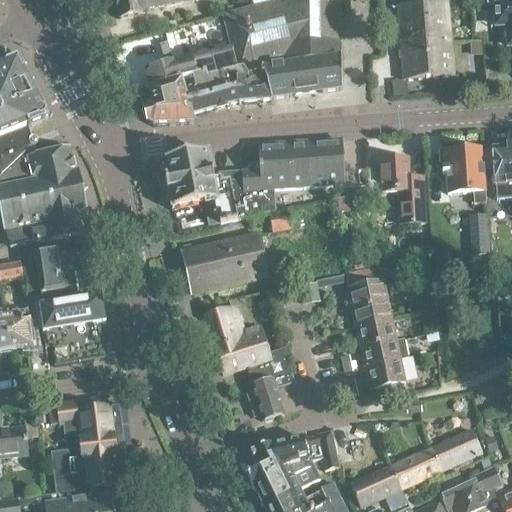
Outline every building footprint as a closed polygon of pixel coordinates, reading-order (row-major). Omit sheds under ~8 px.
[(116,0),(120,20),(142,16),(141,11),(203,0),(116,0)] [(222,16),(230,48),(237,73),(243,71),(247,86),(264,81),(271,102),(277,101),(342,92),(341,59),(340,0),(276,0),(277,3),(253,9),(222,16)] [(250,0),(253,9),(277,3),(276,0),(250,0)] [(450,46),(450,45),(446,0),(424,0),(425,7),(397,10),(400,44),(428,42),(429,48),(450,46)] [(511,0),(486,0),(487,8),(496,7),(497,29),(508,29),(509,50),(511,49),(511,0)] [(470,41),(469,27),(457,28),(458,42),(470,41)] [(450,46),(429,48),(428,42),(400,44),(404,84),(453,79),(450,46)] [(168,44),(160,46),(163,58),(171,56),(168,44)] [(470,44),(471,58),(482,57),(481,44),(470,44)] [(192,60),(146,72),(151,92),(181,83),(181,81),(206,74),(208,81),(222,77),(237,73),(230,48),(210,55),(192,60)] [(0,93),(29,81),(18,59),(0,65),(0,93)] [(222,77),(230,107),(240,104),(271,102),(264,81),(247,86),(243,71),(237,73),(222,77)] [(140,95),(145,112),(212,97),(210,88),(219,86),(224,109),(230,107),(222,77),(208,81),(206,74),(181,81),(181,83),(151,92),(140,95)] [(38,98),(29,81),(0,93),(0,114),(13,109),(12,108),(38,98)] [(144,112),(149,128),(192,125),(190,118),(224,109),(219,86),(210,88),(212,97),(145,112),(144,112)] [(0,139),(28,128),(32,127),(49,120),(38,98),(12,108),(13,109),(0,114),(0,139)] [(0,182),(23,160),(34,151),(35,151),(35,148),(36,148),(28,128),(0,139),(0,182)] [(300,145),(303,191),(345,188),(342,142),(300,145)] [(494,152),(493,152),(495,188),(496,188),(496,203),(511,201),(511,148),(506,149),(506,144),(503,142),(496,142),(493,145),(494,152)] [(259,165),(264,217),(268,216),(278,214),(276,193),(303,191),(300,145),(258,148),(259,165)] [(439,154),(440,173),(441,173),(442,177),(445,177),(447,198),(473,196),(474,207),(486,207),(485,195),(486,195),(483,151),(460,153),(458,149),(449,150),(447,153),(439,154)] [(0,190),(21,186),(25,207),(81,196),(76,175),(74,176),(70,152),(36,159),(34,151),(23,160),(0,182),(0,190)] [(163,165),(167,182),(164,182),(167,194),(169,194),(173,212),(205,205),(207,213),(214,212),(216,218),(219,218),(221,227),(252,220),(264,217),(259,165),(251,166),(251,174),(218,176),(219,182),(214,183),(208,155),(163,165)] [(383,171),(367,172),(368,189),(369,199),(369,200),(385,199),(385,195),(397,195),(399,229),(427,228),(423,179),(409,180),(408,161),(382,163),(383,171)] [(38,244),(45,242),(46,245),(86,235),(82,216),(85,216),(81,196),(25,207),(21,186),(0,190),(0,215),(4,235),(7,234),(10,250),(38,244)] [(344,190),(345,200),(354,200),(369,199),(368,189),(344,190)] [(289,214),(269,217),(268,216),(264,217),(252,220),(253,226),(269,222),(272,237),(292,233),(301,232),(299,219),(290,220),(289,214)] [(259,235),(180,254),(190,300),(270,282),(259,235)] [(471,245),(472,258),(490,257),(489,244),(471,245)] [(88,250),(35,258),(40,296),(26,298),(28,310),(38,308),(100,298),(97,273),(92,274),(88,250)] [(21,265),(0,268),(0,285),(23,281),(21,265)] [(345,277),(345,278),(347,285),(348,289),(393,278),(391,267),(345,277)] [(299,282),(298,274),(274,279),(276,292),(296,288),(296,283),(299,282)] [(317,292),(347,285),(345,278),(316,284),(316,286),(299,289),(302,308),(320,304),(317,292)] [(351,304),(345,305),(347,316),(353,315),(354,317),(356,330),(393,322),(390,309),(384,284),(348,292),(351,304)] [(38,308),(41,330),(42,336),(45,335),(95,328),(98,327),(105,326),(104,325),(100,298),(38,308)] [(30,319),(6,322),(11,356),(36,352),(33,331),(41,330),(38,308),(28,310),(30,319)] [(236,309),(205,318),(214,348),(245,338),(244,334),(236,309)] [(0,311),(0,357),(11,356),(6,322),(4,311),(0,311)] [(393,322),(356,330),(359,342),(361,351),(397,343),(393,322)] [(104,360),(98,327),(95,328),(45,335),(48,348),(52,347),(55,368),(104,360)] [(223,377),(247,370),(271,362),(271,361),(276,359),(275,356),(270,357),(270,356),(261,329),(244,334),(245,338),(214,348),(223,377)] [(511,336),(503,337),(504,348),(511,347),(511,336)] [(343,341),(334,342),(337,356),(346,354),(343,341)] [(397,343),(361,351),(364,366),(365,370),(401,362),(408,361),(404,342),(397,343)] [(271,361),(271,362),(247,370),(253,388),(252,388),(263,423),(284,417),(276,391),(295,385),(292,377),(286,351),(270,356),(270,357),(275,356),(276,359),(271,361)] [(349,358),(341,360),(344,376),(353,374),(351,365),(349,358)] [(401,362),(365,370),(370,391),(385,387),(387,397),(402,394),(400,385),(406,383),(401,362)] [(358,399),(355,383),(347,384),(351,401),(358,399)] [(67,453),(51,455),(56,497),(75,494),(76,499),(94,496),(108,494),(107,489),(129,487),(124,447),(119,408),(108,409),(103,410),(102,401),(59,407),(56,407),(56,409),(58,426),(58,427),(63,426),(64,429),(67,453)] [(406,406),(407,416),(420,414),(421,414),(422,414),(422,404),(406,406)] [(0,463),(28,460),(25,430),(1,433),(0,422),(0,463)] [(362,446),(355,427),(345,430),(351,450),(362,446)] [(472,433),(431,451),(441,474),(482,455),(472,433)] [(249,481),(253,489),(294,467),(312,465),(322,463),(321,461),(337,458),(332,435),(318,438),(318,439),(304,442),(304,440),(272,446),(240,463),(249,481)] [(498,452),(494,439),(485,442),(489,455),(498,452)] [(441,474),(431,451),(391,469),(401,492),(441,474)] [(321,461),(322,463),(325,475),(339,471),(337,458),(321,461)] [(484,474),(492,471),(489,461),(481,464),(484,474)] [(294,467),(253,489),(264,511),(300,493),(321,483),(312,465),(294,467)] [(391,469),(351,487),(361,510),(385,499),(390,511),(394,511),(408,506),(409,506),(405,497),(402,491),(401,492),(391,469)] [(439,496),(446,511),(502,511),(496,495),(498,494),(497,490),(502,488),(494,471),(463,485),(451,490),(439,496)] [(458,474),(446,480),(451,490),(463,485),(458,474)] [(438,496),(439,496),(451,490),(446,480),(433,486),(438,496)] [(264,511),(315,511),(340,500),(333,485),(321,491),(322,493),(305,502),(300,493),(264,511)] [(496,495),(502,511),(511,511),(511,494),(509,496),(507,490),(504,492),(502,488),(497,490),(498,494),(496,495)] [(0,511),(72,511),(71,503),(95,500),(94,496),(76,499),(75,494),(56,497),(0,504),(0,511)] [(71,503),(72,511),(124,511),(123,502),(118,497),(95,500),(71,503)] [(340,500),(315,511),(346,511),(342,503),(340,500)]
